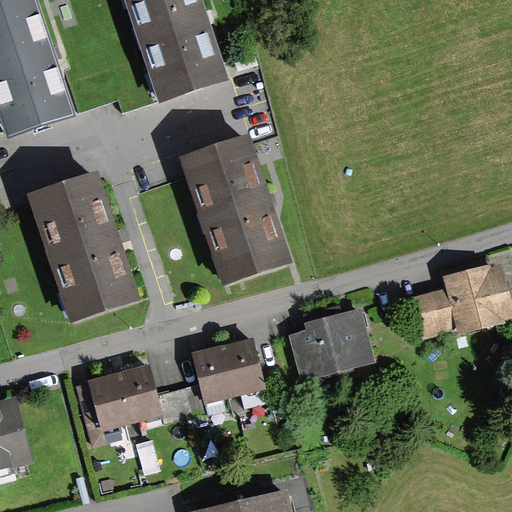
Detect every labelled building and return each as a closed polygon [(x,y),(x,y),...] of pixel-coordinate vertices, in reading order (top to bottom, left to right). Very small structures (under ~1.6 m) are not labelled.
[(15,0),(0,5),(0,108),(10,137),(71,117),(32,0),(15,0)] [(128,0),(147,57),(162,101),(224,80),(196,0),(128,0)] [(118,101),(122,114),(162,101),(147,57),(108,71),(118,101)] [(69,83),(79,114),(118,101),(108,71),(69,83)] [(225,283),(287,262),(247,141),(185,162),(225,283)] [(73,320),(135,299),(95,178),(33,199),(73,320)] [(453,295),(419,304),(427,335),(511,313),(511,306),(506,285),(501,286),(497,273),(450,285),(453,295)] [(292,338),(303,377),(335,368),(336,371),(372,361),(359,313),(325,322),(322,313),(306,318),(310,334),(292,338)] [(238,346),(223,350),(234,395),(264,387),(253,343),(238,346)] [(193,357),(200,385),(185,389),(193,418),(207,414),(204,402),(234,395),(223,350),(208,354),(193,357)] [(171,393),(157,397),(149,369),(135,373),(119,377),(131,422),(161,414),(164,426),(179,422),(171,393)] [(118,425),(131,422),(119,377),(98,383),(77,388),(93,447),(122,439),(118,425)] [(193,418),(185,389),(171,393),(179,422),(186,420),(193,418)] [(0,408),(0,466),(26,459),(12,406),(0,408)] [(208,511),(288,511),(284,495),(208,511)]
